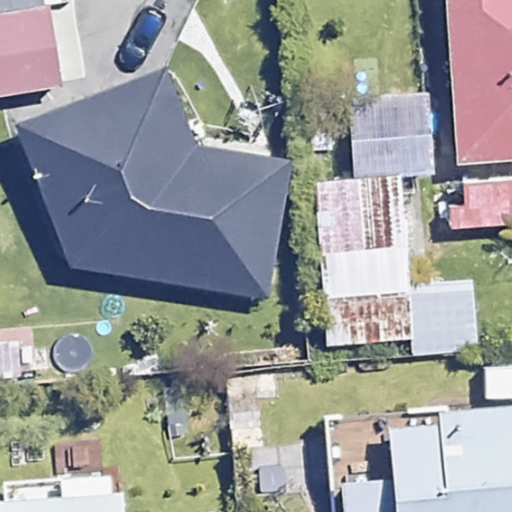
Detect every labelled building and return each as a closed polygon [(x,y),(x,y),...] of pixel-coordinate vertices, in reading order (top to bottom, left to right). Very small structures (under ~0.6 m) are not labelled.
[(0,92),(56,82),(41,0),(25,0),(0,4),(0,92)] [(511,0),(439,0),(445,164),(511,162),(511,0)] [(185,140),(167,69),(110,83),(121,127),(115,164),(73,157),(55,261),(264,296),(287,157),(185,140)] [(399,174),(314,179),(321,293),(407,288),(399,174)] [(511,176),(451,178),(453,225),(511,223),(511,176)] [(471,282),(411,288),(416,352),(477,347),(471,282)] [(19,338),(0,339),(0,376),(21,375),(19,338)] [(511,511),(511,396),(371,409),(376,472),(337,476),(340,511),(511,511)] [(330,486),(324,445),(259,454),(265,496),(330,486)] [(115,511),(111,465),(0,475),(0,511),(115,511)]
